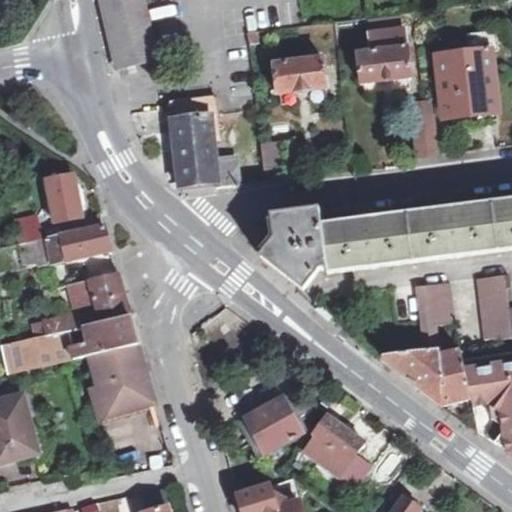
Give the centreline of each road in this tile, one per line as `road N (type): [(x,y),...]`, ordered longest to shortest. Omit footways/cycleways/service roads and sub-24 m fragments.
road 1 (tertiary): [(511,492),(206,257)]
road 2 (residential): [(190,243),(235,207),(511,171)]
road 3 (residential): [(206,257),(165,309),(162,347),(203,469)]
road 4 (tertiary): [(190,243),(115,166),(89,105),(80,52)]
road 5 (residential): [(203,469),(10,511)]
